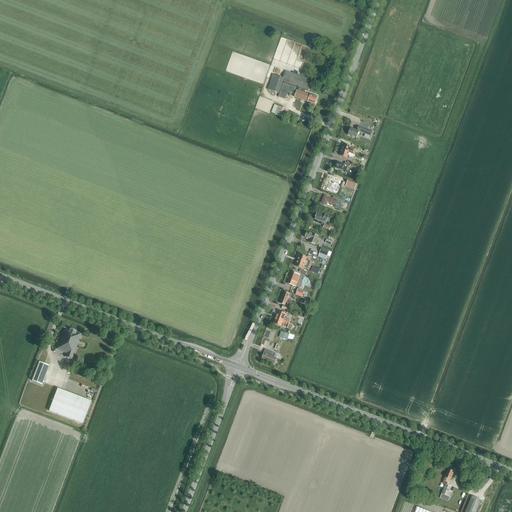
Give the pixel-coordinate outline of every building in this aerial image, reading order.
[(318,97),(310,95),(300,91),(301,88),(308,90),(312,80),(286,71),(283,78),(273,75),(267,90),(279,94),(283,81),(299,87),(298,90),(297,90),(294,97),(315,105),(318,97)] [(90,111),(91,108),(70,99),(67,106),(68,106),(67,108),(72,110),(73,109),(78,111),(79,107),(90,111)] [(275,105),(272,111),(272,112),(275,114),(285,118),(288,110),(275,105)] [(95,116),(95,121),(103,121),(104,113),(93,113),(93,116),(95,116)] [(362,131),(361,132),(371,136),(371,135),(372,135),(374,132),(358,127),(357,130),(350,128),(348,135),(357,138),(359,132),(360,132),(360,130),(362,131)] [(343,147),(342,150),(354,155),(356,149),(344,144),(344,145),(344,144),(343,145),(343,146),(343,147)] [(354,155),(342,150),(340,156),(347,158),(348,155),(349,155),(349,156),(352,157),(354,157),(355,155),(354,155)] [(345,171),(347,166),(337,162),(337,163),(336,164),(336,165),(336,166),(335,167),(339,169),(342,170),(345,171)] [(357,182),(348,179),(346,184),(355,187),(357,182)] [(329,182),(326,189),(337,193),(340,186),(337,185),(337,184),(333,182),(332,183),(329,182)] [(343,203),(344,200),(334,196),(333,199),(329,197),(324,195),(321,203),(326,205),(327,202),(336,205),(335,208),(340,210),(342,205),(341,204),(342,202),(343,203)] [(317,214),(315,219),(326,223),(329,216),(325,215),(325,216),(317,214)] [(305,237),(310,239),(309,242),(315,245),(318,237),(314,235),(307,232),(305,237)] [(300,255),(298,260),(311,266),(312,263),(309,261),(308,262),(306,261),(307,257),(300,255)] [(310,268),(311,266),(298,260),(295,266),(303,269),(304,266),(307,267),(306,267),(310,268)] [(296,287),(297,283),(301,275),(292,272),(288,283),(296,287)] [(302,297),(304,291),(298,289),(296,295),(302,297)] [(289,306),(291,302),(287,301),(290,294),(284,291),(280,303),(285,305),(289,306)] [(276,317),(288,322),(289,322),(290,320),(284,318),(286,314),(279,311),(276,317)] [(289,322),(288,322),(276,317),(274,323),(281,326),(283,323),(287,324),(288,325),(289,323),(289,322)] [(82,334),(76,332),(70,329),(70,330),(64,328),(56,350),(66,354),(65,357),(72,360),(82,334)] [(261,359),(275,364),(277,358),(275,357),(276,353),(265,349),(264,353),(261,359)] [(32,381),(41,385),(49,366),(39,362),(32,381)] [(275,376),(276,373),(263,368),(262,372),(275,376)] [(57,388),(49,411),(82,424),(91,401),(57,388)] [(452,492),(449,491),(451,486),(447,485),(448,482),(449,479),(451,480),(454,472),(448,469),(444,481),(443,485),(445,486),(442,494),(441,494),(440,498),(448,501),(450,497),(452,492)] [(476,511),(481,500),(472,496),(465,511),(476,511)]
